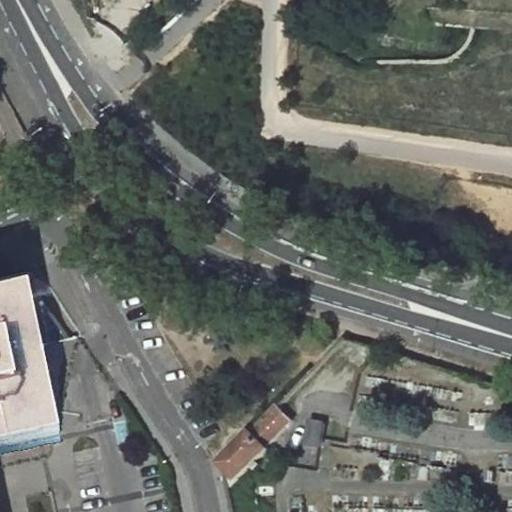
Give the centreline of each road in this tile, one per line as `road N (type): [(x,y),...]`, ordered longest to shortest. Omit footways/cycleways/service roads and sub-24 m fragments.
road 1 (primary): [(511,321),(291,248),(202,198),(133,142),(34,0)]
road 2 (primary): [(79,146),(127,203),(212,262),(511,353)]
road 3 (residential): [(216,511),(207,471),(49,219)]
road 4 (primary): [(2,0),(79,146)]
